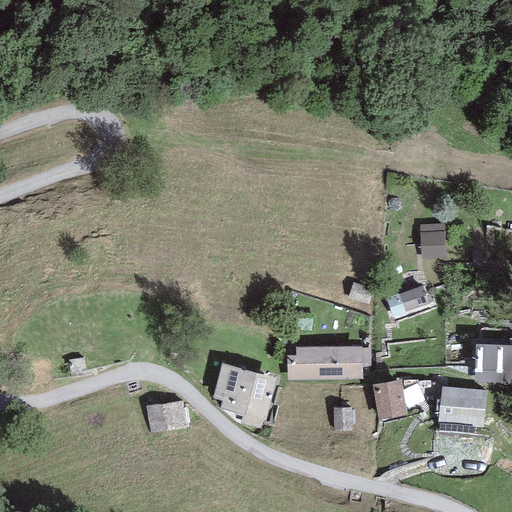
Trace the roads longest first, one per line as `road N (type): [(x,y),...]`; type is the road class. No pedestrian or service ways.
road 1 (unclassified): [(0,402),(157,372),(249,445),(460,511)]
road 2 (unclassified): [(0,132),(82,112),(96,116),(108,135),(84,165),(0,197)]
